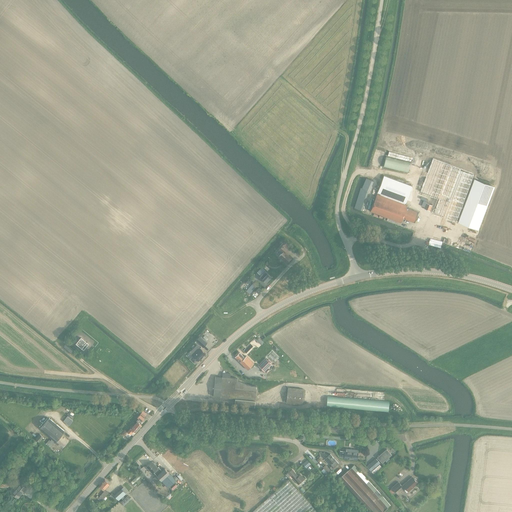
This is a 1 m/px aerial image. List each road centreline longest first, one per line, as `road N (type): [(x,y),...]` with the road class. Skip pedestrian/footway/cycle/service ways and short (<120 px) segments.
road 1 (unclassified): [(357,276),(337,201),(382,0)]
road 2 (tertiary): [(71,511),(213,356),(262,315)]
road 3 (unclassified): [(411,455),(400,436),(304,429),(276,438),(222,435),(177,414)]
road 4 (tertiary): [(357,276),(447,273),(511,290)]
